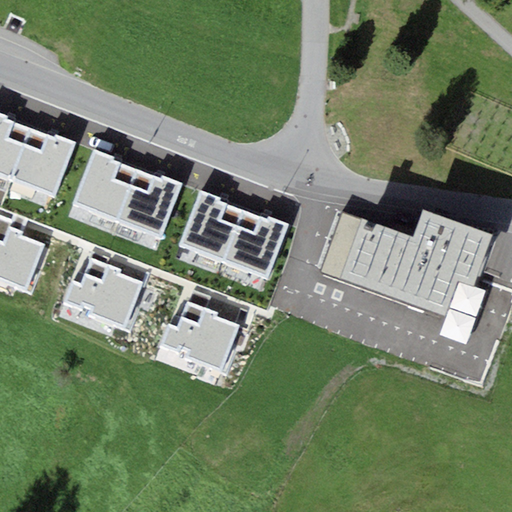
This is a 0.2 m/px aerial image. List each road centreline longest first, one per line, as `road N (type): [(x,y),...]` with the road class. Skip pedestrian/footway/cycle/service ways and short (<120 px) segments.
road 1 (tertiary): [(295,173),(0,65)]
road 2 (tertiary): [(511,213),(295,173)]
road 3 (residential): [(318,0),(313,92),(295,173)]
